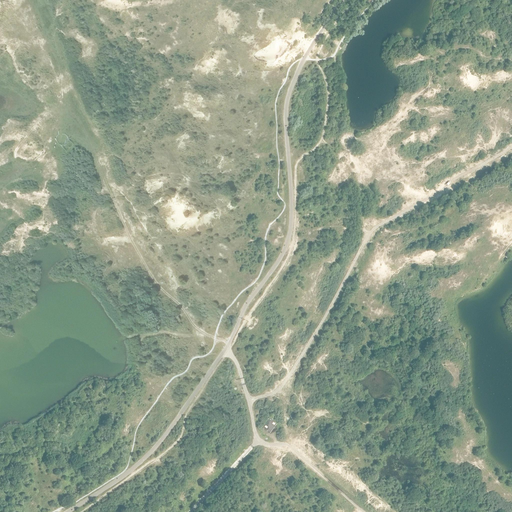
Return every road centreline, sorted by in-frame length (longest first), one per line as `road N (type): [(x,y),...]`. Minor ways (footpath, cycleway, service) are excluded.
road 1 (unknown): [(81,511),(175,444),(186,414),(284,265),(296,164),(322,139),(327,109),(315,55),(355,0)]
road 2 (track): [(248,399),(281,386),(376,226),(511,145)]
road 3 (track): [(248,399),(224,342),(194,327),(154,279),(97,159)]
road 4 (track): [(363,511),(291,449),(256,442)]
